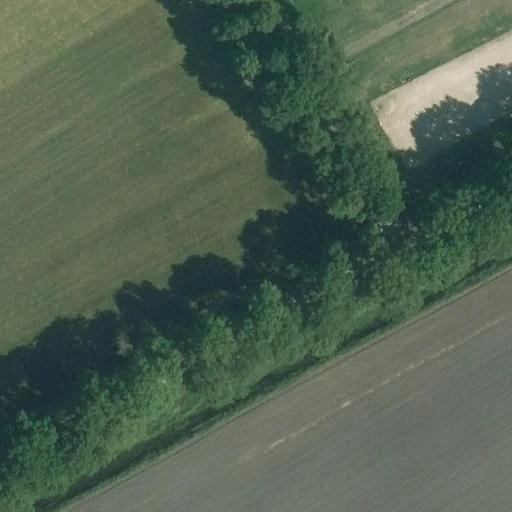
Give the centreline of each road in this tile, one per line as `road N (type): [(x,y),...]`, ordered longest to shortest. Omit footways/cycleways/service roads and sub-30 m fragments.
road 1 (tertiary): [(0,466),(393,245)]
road 2 (unclassified): [(393,245),(268,0)]
road 3 (track): [(306,74),(444,0)]
road 4 (tertiary): [(393,245),(511,181)]
